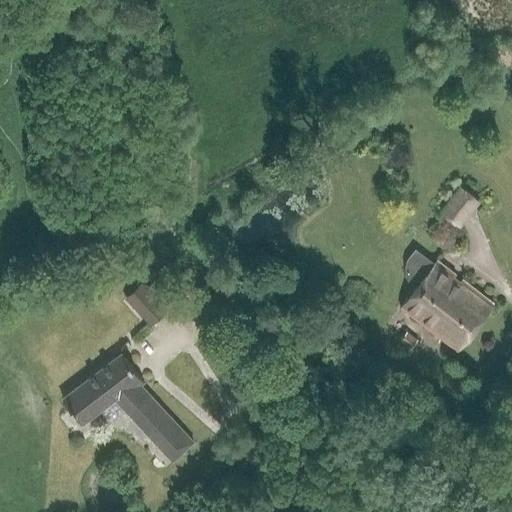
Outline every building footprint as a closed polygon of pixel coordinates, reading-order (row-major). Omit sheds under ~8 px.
[(481,202),(459,184),(438,210),(460,228),(481,202)] [(493,303),(436,259),(434,262),(416,248),(406,261),(407,276),(418,284),(400,307),(457,351),(493,303)] [(149,287),(143,280),(126,296),(152,324),(185,292),(165,271),(149,287)] [(419,340),(407,333),(401,343),(413,351),(419,340)] [(121,352),(62,398),(81,423),(114,398),(172,460),(193,441),(140,384),(144,381),(121,352)]
